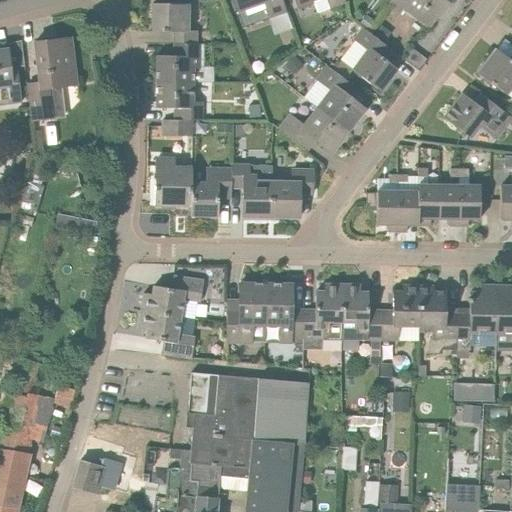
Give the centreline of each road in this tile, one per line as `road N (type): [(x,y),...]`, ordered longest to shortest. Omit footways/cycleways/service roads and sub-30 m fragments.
road 1 (residential): [(324,255),(329,210),(490,0)]
road 2 (residential): [(50,511),(119,244)]
road 3 (residential): [(119,244),(130,106),(112,0)]
road 4 (residential): [(324,255),(119,244)]
road 5 (residential): [(511,257),(324,255)]
